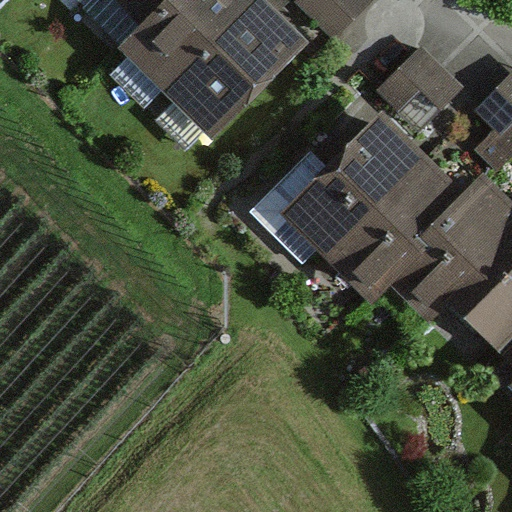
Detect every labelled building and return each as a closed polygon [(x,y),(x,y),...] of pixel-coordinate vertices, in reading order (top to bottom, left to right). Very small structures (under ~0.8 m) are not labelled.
[(121,0),(155,34),(189,0),(188,0),(121,0)] [(257,8),(249,0),(188,0),(189,0),(155,34),(134,55),(172,93),(257,8)] [(372,0),(297,0),(335,38),(372,0)] [(299,49),(257,8),(172,93),(213,135),(299,49)] [(421,45),(381,86),(404,108),(421,91),(440,110),(463,86),(421,45)] [(511,71),(476,107),(497,128),(479,147),(500,167),(511,155),(511,71)] [(294,219),(335,259),(423,167),(382,128),(294,219)] [(464,206),(423,167),(335,259),(374,297),(392,279),(400,286),(427,258),(421,251),(464,206)] [(436,321),(451,306),(491,264),(486,260),(511,232),(511,218),(481,189),(464,206),(421,251),(427,258),(400,286),(436,321)] [(511,232),(486,260),(491,264),(451,306),(504,357),(511,349),(511,232)]
